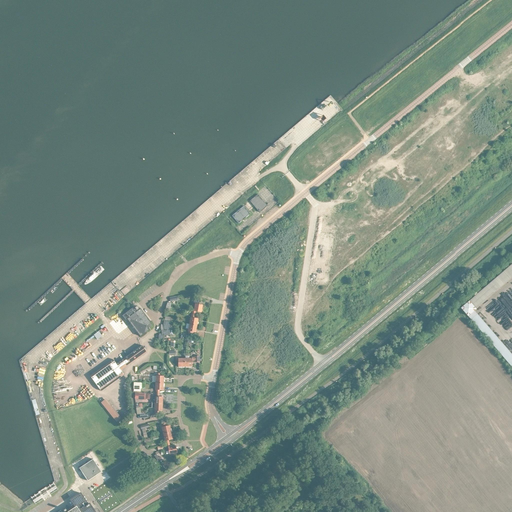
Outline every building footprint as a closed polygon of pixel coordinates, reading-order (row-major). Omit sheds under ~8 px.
[(256,191),(254,192),(250,196),(248,197),(258,209),(265,202),(256,191)] [(253,204),(249,198),(244,202),(249,208),(253,204)] [(230,212),(238,220),(249,210),(241,202),(230,212)] [(511,262),(461,306),(511,364),(511,351),(475,309),(511,276),(511,262)] [(192,308),(191,311),(194,311),(195,308),(200,310),(202,302),(198,301),(198,296),(195,296),(195,301),(194,301),(193,308),(192,308)] [(151,323),(149,320),(150,319),(140,306),(139,306),(136,303),(134,305),(133,306),(132,304),(121,313),(125,317),(126,316),(139,333),(149,326),(148,325),(151,323)] [(190,314),(188,321),(196,323),(197,316),(193,315),(194,311),(191,311),(190,314)] [(109,320),(117,330),(127,322),(123,317),(120,319),(117,314),(109,320)] [(196,323),(188,321),(187,328),(188,328),(187,331),(190,332),(191,329),(195,330),(196,323)] [(129,360),(145,349),(141,343),(125,354),(125,355),(123,356),(115,361),(112,357),(89,373),(100,388),(123,372),(120,367),(128,362),(127,362),(129,360)] [(191,356),(184,356),(184,364),(191,364),(191,358),(194,358),(194,359),(199,359),(199,353),(194,353),(194,355),(191,355),(191,356)] [(184,364),(184,356),(177,356),(177,355),(175,355),(175,358),(177,358),(177,364),(184,364)] [(100,400),(116,419),(119,416),(104,397),(100,400)] [(161,424),(162,431),(170,429),(169,422),(165,423),(164,421),(161,421),(162,424),(161,424)] [(165,438),(165,442),(168,441),(168,437),(172,436),(170,429),(162,431),(164,438),(165,438)] [(168,441),(165,442),(166,444),(167,444),(168,451),(176,450),(175,443),(169,444),(168,441)] [(77,466),(85,480),(99,470),(90,457),(77,466)] [(94,511),(93,510),(95,509),(89,500),(87,501),(80,490),(70,497),(75,505),(71,507),(71,506),(67,509),(68,509),(65,511),(64,511),(62,511),(60,511),(62,511),(60,507),(53,511),(52,511),(94,511)]
